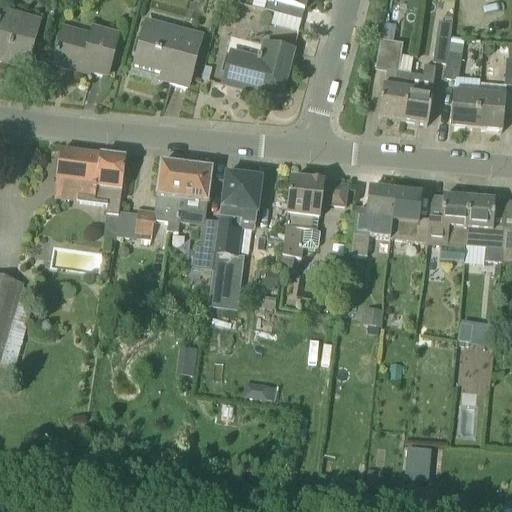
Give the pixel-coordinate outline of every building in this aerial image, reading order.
[(267,0),(264,12),(299,22),(302,12),(304,12),(307,0),(267,0)] [(2,19),(0,18),(0,64),(1,65),(3,59),(28,65),(37,29),(2,19)] [(187,91),(201,39),(146,24),(134,68),(162,76),(162,72),(172,75),(169,86),(187,91)] [(107,79),(118,40),(91,32),(89,42),(63,34),(64,30),(62,29),(52,68),(81,76),(82,72),(107,79)] [(433,65),(435,66),(447,67),(449,56),(451,42),(436,40),(433,65)] [(410,76),(398,75),(402,46),(380,42),(375,74),(386,75),(383,88),(377,120),(402,124),(410,76)] [(256,60),(231,54),(222,88),(252,95),(253,90),(264,93),(263,95),(281,99),(293,54),(265,47),(260,59),(257,58),(256,60)] [(484,57),(489,57),(494,54),(494,47),(485,47),(484,57)] [(461,58),(449,56),(447,67),(445,82),(454,83),(458,84),(458,82),(461,58)] [(506,88),(511,88),(511,61),(507,61),(506,61),(503,87),(503,88),(506,88)] [(410,76),(402,124),(427,129),(432,96),(431,96),(436,70),(424,68),(422,78),(410,76)] [(476,133),(479,97),(452,95),(449,131),(476,133)] [(502,135),(505,99),(479,97),(476,133),(502,135)] [(60,153),(56,184),(54,201),(107,208),(106,217),(102,242),(114,244),(115,240),(125,161),(120,161),(120,160),(110,159),(105,159),(60,153)] [(177,235),(178,225),(186,169),(160,166),(155,211),(154,216),(138,214),(137,218),(119,216),(125,161),(115,240),(134,242),(135,237),(150,239),(153,224),(167,226),(166,234),(177,235)] [(219,225),(205,223),(211,172),(186,169),(178,225),(177,235),(178,235),(179,225),(202,228),(200,249),(194,248),(192,263),(199,272),(213,274),(219,225)] [(236,259),(240,233),(231,231),(231,224),(235,224),(235,215),(243,216),(241,228),(255,230),(261,182),(224,178),(220,212),(219,225),(213,274),(211,284),(227,286),(230,259),(236,259)] [(317,235),(320,208),(322,186),(291,182),(282,259),(293,260),(301,261),(302,252),(314,253),(318,250),(320,235),(317,235)] [(348,189),(335,187),(333,209),(345,211),(348,189)] [(355,214),(349,259),(355,260),(360,260),(363,239),(390,241),(395,194),(370,191),(367,215),(355,214)] [(390,241),(425,244),(425,249),(427,249),(429,223),(418,222),(421,197),(395,194),(390,241)] [(440,225),(429,223),(427,249),(440,250),(439,264),(463,266),(468,201),(442,199),(440,225)] [(500,265),(503,230),(492,229),(494,203),(468,201),(463,266),(465,248),(485,250),(484,264),(500,265)] [(511,230),(503,230),(500,265),(500,266),(511,267),(511,230)] [(292,270),(293,260),(282,259),(281,268),(292,270)] [(266,274),(265,286),(277,287),(278,275),(266,274)] [(0,364),(6,366),(1,380),(14,383),(23,355),(18,354),(30,315),(24,313),(31,292),(21,289),(22,286),(0,279),(0,364)] [(263,300),(262,312),(275,313),(276,301),(263,300)] [(379,330),(381,313),(364,311),(362,327),(368,328),(379,330)] [(460,327),(458,342),(470,344),(472,329),(460,327)] [(367,337),(378,339),(379,330),(368,328),(367,337)] [(197,352),(180,350),(179,359),(196,361),(197,352)] [(276,390),(267,389),(265,401),(274,403),(276,390)] [(431,453),(407,451),(404,483),(428,486),(431,453)]
